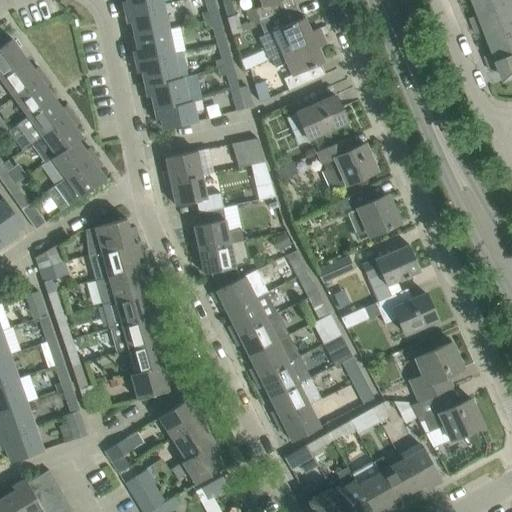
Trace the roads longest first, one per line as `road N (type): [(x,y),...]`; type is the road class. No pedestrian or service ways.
road 1 (residential): [(331,0),(511,408)]
road 2 (secondary): [(380,2),(425,130),(511,306)]
road 3 (secondary): [(511,245),(380,2)]
road 4 (residential): [(0,478),(94,443),(215,374)]
road 5 (residential): [(215,374),(156,255),(137,186)]
road 6 (residential): [(137,186),(106,19),(94,0)]
road 7 (residential): [(295,511),(215,374)]
road 8 (residential): [(0,266),(137,186)]
road 9 (residential): [(489,125),(442,0)]
